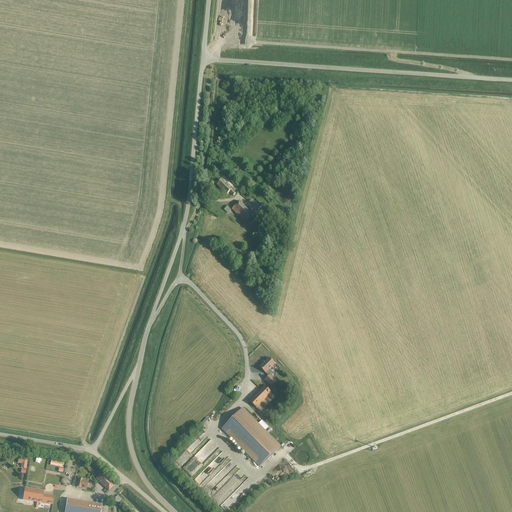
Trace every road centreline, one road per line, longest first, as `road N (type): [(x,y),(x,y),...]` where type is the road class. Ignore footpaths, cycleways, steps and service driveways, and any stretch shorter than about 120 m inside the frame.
road 1 (unclassified): [(202,58),(511,81)]
road 2 (track): [(511,393),(308,468),(281,452)]
road 3 (unclassified): [(181,229),(202,58)]
road 4 (unclassified): [(173,511),(131,453),(136,372)]
